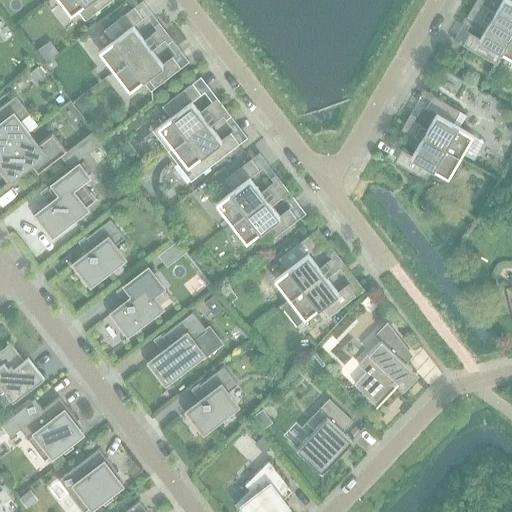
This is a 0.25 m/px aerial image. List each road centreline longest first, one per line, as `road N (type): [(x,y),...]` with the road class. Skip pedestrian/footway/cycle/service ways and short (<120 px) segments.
road 1 (residential): [(435,0),(325,180),(184,0)]
road 2 (residential): [(196,511),(12,273)]
road 3 (residential): [(334,511),(443,395),(511,372)]
